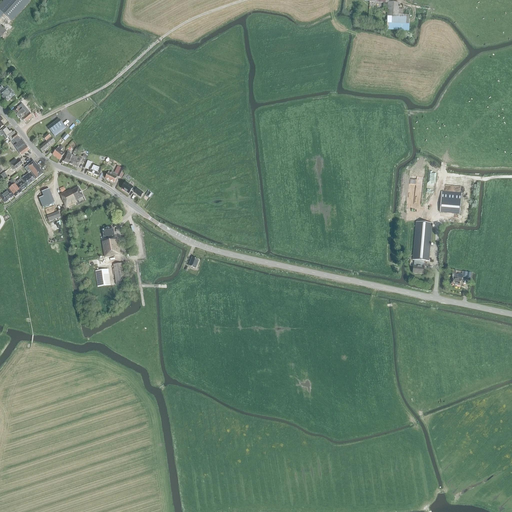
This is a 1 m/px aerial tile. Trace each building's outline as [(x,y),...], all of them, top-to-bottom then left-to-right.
[(29,1),(28,0),(5,0),(0,6),(0,38),(6,31),(0,25),(0,18),(4,14),(11,21),(29,1)] [(364,0),(364,1),(369,1),(369,2),(383,3),(383,8),(387,9),(386,30),(409,31),(410,15),(403,15),(403,9),(398,9),(398,3),(389,3),(388,0),(364,0)] [(15,95),(7,87),(0,93),(0,95),(2,97),(3,99),(6,102),(15,95)] [(23,109),(21,108),(20,106),(14,111),(20,118),(26,113),(24,112),(26,110),(25,108),(23,109)] [(26,113),(20,118),(22,121),(24,120),(25,123),(33,116),(30,113),(27,115),(26,113)] [(66,122),(61,116),(58,119),(59,119),(57,120),(56,119),(53,121),(54,122),(47,128),(54,136),(65,127),(63,125),(66,122)] [(12,137),(16,134),(13,130),(10,132),(5,127),(0,131),(0,136),(1,137),(3,135),(6,139),(8,138),(11,141),(13,139),(12,137)] [(13,139),(11,141),(10,141),(21,156),(29,150),(26,145),(21,140),(19,137),(16,134),(12,137),(13,139)] [(55,142),(52,138),(48,134),(44,138),(46,141),(47,142),(39,148),(42,152),(55,142)] [(66,135),(59,142),(62,145),(69,138),(66,135)] [(62,149),(63,148),(61,146),(60,148),(59,147),(52,155),(59,160),(64,154),(61,151),(62,150),(62,149)] [(69,164),(72,156),(69,155),(70,152),(68,151),(67,152),(63,162),(69,164)] [(72,156),(69,164),(78,167),(81,159),(72,156)] [(19,160),(11,167),(13,170),(15,169),(16,169),(23,163),(20,160),(19,160)] [(89,171),(88,172),(99,176),(100,172),(102,168),(92,164),(92,163),(88,161),(85,168),(89,170),(88,171),(89,171)] [(28,173),(30,172),(31,172),(37,179),(43,174),(40,169),(41,168),(38,165),(37,166),(34,162),(28,166),(26,164),(24,166),(26,168),(25,169),(28,173)] [(429,167),(429,178),(438,178),(438,167),(429,167)] [(121,179),(125,170),(121,168),(118,175),(112,172),(111,173),(108,172),(108,173),(105,178),(106,179),(106,180),(109,181),(109,180),(114,183),(117,177),(121,179)] [(30,172),(28,173),(25,176),(24,176),(22,177),(22,178),(21,179),(27,186),(36,180),(30,172)] [(21,191),(26,187),(20,179),(16,182),(18,184),(16,185),(21,191)] [(121,189),(129,194),(131,191),(133,192),(133,193),(140,198),(144,193),(137,188),(136,189),(126,182),(121,189)] [(15,197),(21,193),(15,185),(9,189),(15,197)] [(80,192),(78,188),(71,191),(70,190),(60,195),(62,199),(61,199),(64,206),(62,207),(65,212),(68,210),(67,208),(76,204),(77,206),(80,204),(78,200),(83,197),(81,193),(80,192)] [(0,196),(1,197),(3,201),(5,203),(8,201),(10,199),(14,197),(8,189),(1,195),(0,194),(0,196)] [(50,189),(42,192),(44,197),(39,199),(43,209),(56,204),(50,189)] [(460,214),(461,202),(462,193),(442,192),(440,213),(460,214)] [(49,221),(60,217),(58,211),(47,216),(49,221)] [(428,261),(432,224),(416,223),(413,260),(414,260),(414,266),(413,266),(413,274),(423,275),(424,267),(423,267),(424,261),(428,261)] [(113,229),(112,228),(108,229),(106,229),(103,230),(102,231),(103,239),(101,239),(104,257),(115,256),(115,255),(119,254),(116,237),(114,237),(113,229)] [(195,269),(199,260),(192,258),(188,266),(195,269)] [(116,285),(124,284),(122,264),(113,265),(116,285)] [(95,271),(97,288),(110,286),(108,270),(95,271)] [(467,278),(467,272),(462,271),(461,275),(460,274),(458,273),(458,275),(454,274),(455,274),(452,273),(452,276),(452,277),(451,285),(460,286),(462,277),(467,278)]
